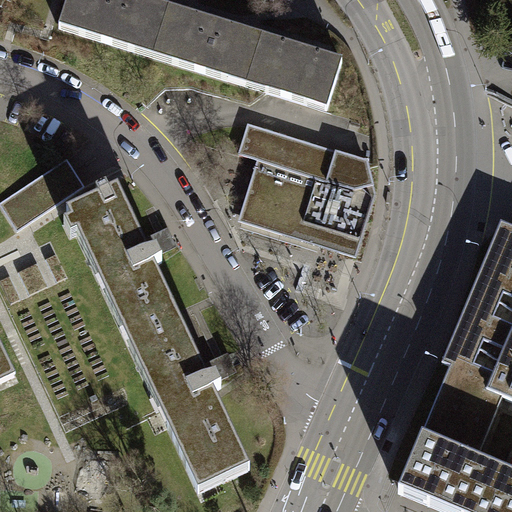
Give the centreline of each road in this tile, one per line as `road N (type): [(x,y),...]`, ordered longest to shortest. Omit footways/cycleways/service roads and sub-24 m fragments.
road 1 (residential): [(345,415),(294,388),(146,155),(108,118),(0,66)]
road 2 (secondary): [(345,415),(423,234),(430,179),(433,127),(422,63),(390,0)]
